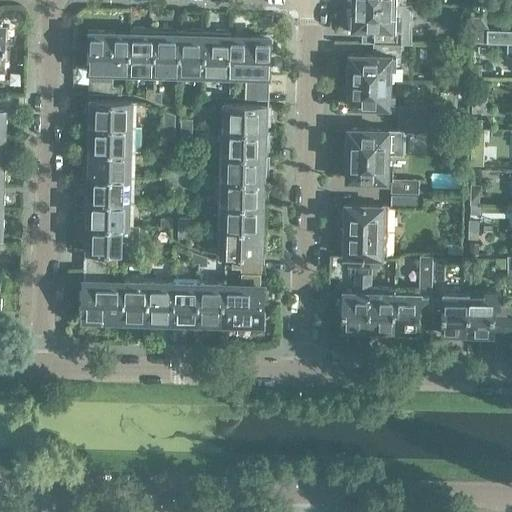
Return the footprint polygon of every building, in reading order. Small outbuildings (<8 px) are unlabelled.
[(396,30),(397,3),(354,2),(354,12),(351,12),(351,16),(350,16),(349,30),(358,31),(358,29),(373,30),(374,30),(374,42),(401,43),(401,30),(396,30)] [(470,16),(470,40),(511,42),(511,27),(508,27),(508,29),(496,29),(492,23),(487,26),(481,16),(470,16)] [(0,65),(6,66),(6,34),(9,35),(9,27),(7,27),(7,25),(2,25),(2,22),(0,22),(0,65)] [(154,76),(155,29),(145,28),(145,27),(133,27),(133,28),(130,28),(130,36),(129,71),(128,76),(154,76)] [(179,77),(181,29),(170,29),(170,27),(158,27),(158,29),(155,29),(154,76),(179,77)] [(205,78),(206,30),(203,30),(203,28),(191,28),(191,30),(181,29),(179,77),(205,78)] [(230,73),(231,39),(231,31),(228,31),(228,29),(216,29),(216,30),(206,30),(205,78),(227,79),(227,73),(230,73)] [(129,71),(130,36),(115,36),(115,32),(101,32),(101,30),(89,30),(89,42),(90,42),(89,79),(112,80),(112,70),(129,71)] [(246,39),(231,39),(230,73),(246,73),(245,84),(269,85),(270,71),(265,71),(265,63),(270,63),(270,47),(272,47),(272,35),(260,34),(260,36),(246,35),(246,39)] [(396,67),(397,55),(401,55),(401,43),(374,42),(374,54),(351,53),(350,65),(347,65),(347,79),(390,80),(391,67),(396,67)] [(459,80),(469,81),(469,69),(459,68),(459,80)] [(112,93),(112,85),(112,80),(89,79),(89,94),(90,94),(90,93),(112,93)] [(390,93),(390,80),(347,79),(346,93),(350,93),(349,104),(395,106),(395,93),(390,93)] [(269,99),(269,85),(245,84),(245,89),(245,97),(268,98),(268,99),(269,99)] [(121,86),(112,85),(112,93),(121,94),(121,86)] [(154,101),(155,91),(150,91),(151,88),(145,88),(146,98),(154,101)] [(204,101),(204,90),(202,90),(202,92),(194,92),(194,104),(204,101)] [(485,102),(485,94),(473,94),(473,102),(485,102)] [(88,114),(88,124),(132,125),(133,100),(89,99),(89,102),(87,102),(87,114),(88,114)] [(220,103),(219,127),(268,129),(268,119),(270,119),(270,107),(269,106),(269,104),(225,102),(225,103),(220,103)] [(484,112),(485,102),(473,102),(472,112),(484,112)] [(400,105),(399,116),(425,117),(426,106),(400,105)] [(425,130),(425,117),(399,116),(399,129),(349,127),(348,139),(345,139),(345,153),(388,154),(404,154),(405,130),(425,130)] [(175,127),(175,117),(162,117),(162,126),(175,127)] [(192,118),(181,118),(180,127),(192,127),(192,118)] [(473,118),(473,126),(482,126),(482,118),(473,118)] [(132,150),(132,125),(88,124),(88,126),(86,126),(86,139),(88,139),(88,149),(132,150)] [(175,136),(175,127),(162,126),(162,136),(175,136)] [(192,136),(192,127),(180,127),(180,136),(192,136)] [(268,131),(268,129),(219,127),(219,153),(267,154),(268,143),(269,143),(270,131),(268,131)] [(472,127),(471,164),(483,164),(484,127),(472,127)] [(131,175),(132,150),(88,149),(88,151),(86,151),(85,163),(87,164),(87,174),(131,175)] [(267,156),(267,154),(219,153),(218,178),(267,179),(267,168),(269,168),(269,156),(267,156)] [(388,164),(388,154),(345,153),(345,167),(348,167),(347,178),(393,179),(392,190),(401,191),(426,191),(426,178),(393,177),(393,164),(388,164)] [(177,178),(177,167),(165,167),(165,177),(177,178)] [(188,168),(177,167),(177,178),(187,178),(188,168)] [(130,200),(131,175),(87,174),(87,185),(85,185),(85,197),(86,197),(86,199),(130,200)] [(176,186),(177,178),(165,177),(165,186),(176,186)] [(187,186),(187,178),(177,178),(176,186),(187,186)] [(267,189),(267,179),(218,178),(217,203),(266,204),(266,202),(268,202),(268,190),(267,189)] [(469,204),(479,204),(479,183),(470,183),(469,204)] [(424,196),(391,196),(391,207),(424,207),(424,196)] [(130,225),(130,200),(86,199),(86,210),(84,210),(84,222),(86,222),(86,224),(130,225)] [(346,221),(346,229),(385,230),(386,205),(366,204),(366,203),(364,203),(364,204),(348,203),(347,202),(347,204),(346,204),(346,205),(344,205),(343,216),(346,221)] [(266,214),(266,204),(217,203),(216,228),(265,229),(266,227),(267,227),(268,214),(266,214)] [(471,204),(470,214),(475,214),(482,214),(482,204),(471,204)] [(161,217),(161,226),(172,226),(172,217),(161,217)] [(189,217),(179,217),(178,226),(189,227),(189,217)] [(468,219),(468,228),(478,228),(479,219),(468,219)] [(129,251),(130,225),(86,224),(85,234),(84,234),(83,247),(85,247),(85,249),(129,251)] [(189,235),(189,227),(178,226),(178,235),(189,235)] [(265,239),(265,229),(216,228),(216,253),(265,254),(265,251),(267,252),(267,239),(265,239)] [(478,238),(478,228),(468,228),(468,238),(478,238)] [(385,255),(385,230),(346,229),(346,237),(345,237),(342,241),(342,253),(345,253),(345,255),(348,255),(349,255),(372,255),(380,255),(385,255)] [(478,242),(469,242),(469,253),(478,253),(478,242)] [(448,243),(448,251),(460,250),(460,243),(448,243)] [(199,262),(199,253),(191,251),(191,262),(199,262)] [(149,261),(150,252),(142,254),(141,263),(149,264),(149,261)] [(207,256),(199,253),(199,262),(199,265),(207,266),(207,256)] [(432,281),(432,255),(422,254),(421,284),(432,284),(432,281)] [(455,266),(455,255),(432,254),(432,255),(432,281),(446,281),(446,265),(455,266)] [(108,269),(108,264),(108,256),(85,255),(84,268),(108,269)] [(356,265),(371,266),(371,255),(349,255),(348,266),(352,266),(352,265),(356,265)] [(380,267),(380,255),(372,255),(372,267),(380,267)] [(117,256),(108,256),(108,264),(117,264),(117,256)] [(505,257),(495,257),(494,267),(505,267),(505,257)] [(240,268),(240,260),(232,259),(232,260),(232,268),(240,268)] [(264,260),(240,260),(240,268),(240,274),(264,274),(265,259),(264,259),(264,260)] [(369,327),(371,266),(356,265),(355,292),(346,291),(346,289),(345,289),(344,297),(340,297),(340,309),(343,310),(344,310),(343,327),(347,332),(356,332),(361,327),(369,327)] [(107,282),(108,269),(84,268),(84,281),(89,282),(107,282)] [(147,323),(148,276),(148,274),(145,273),(141,272),(137,272),(133,272),(129,272),(125,273),(124,284),(123,314),(123,320),(125,320),(125,324),(137,324),(137,323),(147,323)] [(264,286),(264,274),(240,274),(240,284),(240,286),(264,286)] [(172,324),(174,277),(148,276),(147,323),(150,323),(150,325),(162,325),(162,323),(172,324)] [(198,324),(199,284),(199,278),(174,277),(172,324),(183,324),(183,325),(196,326),(196,324),(198,324)] [(123,314),(124,284),(107,283),(107,282),(89,282),(89,289),(84,289),(83,306),(82,306),(81,318),(94,319),(94,317),(108,317),(108,314),(123,314)] [(223,325),(224,317),(225,284),(199,284),(198,324),(208,325),(208,326),(221,326),(221,325),(223,325)] [(264,291),(264,286),(240,286),(240,284),(225,284),(224,317),(238,317),(238,321),(253,321),(253,323),(265,323),(265,311),(263,311),(264,293),(263,293),(263,294),(259,294),(259,291),(264,291)] [(395,328),(395,287),(371,286),(370,327),(377,328),(381,331),(393,331),(393,328),(395,328)] [(421,287),(395,287),(395,328),(402,328),(402,329),(406,332),(418,332),(418,329),(420,329),(420,328),(419,328),(420,312),(421,312),(421,310),(420,310),(421,287)] [(505,332),(506,303),(502,303),(502,289),(483,288),(483,291),(468,291),(467,331),(471,331),(470,334),(483,335),(483,331),(505,332)] [(467,331),(468,291),(444,290),(443,330),(445,330),(445,334),(458,334),(458,331),(467,331)]
